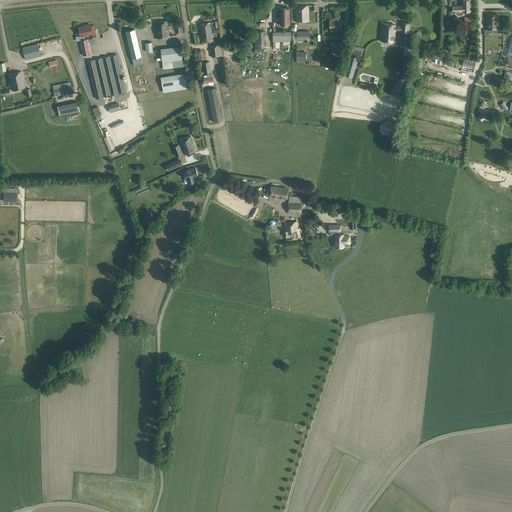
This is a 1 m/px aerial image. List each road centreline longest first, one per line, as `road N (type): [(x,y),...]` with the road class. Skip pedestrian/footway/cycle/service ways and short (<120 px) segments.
road 1 (unclassified): [(154,511),(158,323),(215,175),(182,0)]
road 2 (unclassified): [(364,511),(426,443),(511,426)]
